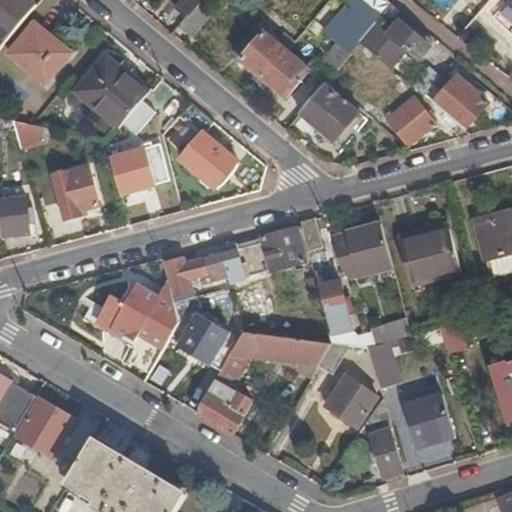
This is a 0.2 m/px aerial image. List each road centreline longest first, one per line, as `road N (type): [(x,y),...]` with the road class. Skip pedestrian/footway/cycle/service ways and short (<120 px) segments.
road 1 (residential): [(0,325),(311,511)]
road 2 (residential): [(305,199),(0,287)]
road 3 (residential): [(305,199),(90,0)]
road 4 (residential): [(511,142),(305,199)]
road 5 (residential): [(365,511),(511,466)]
road 6 (residential): [(511,91),(400,0)]
